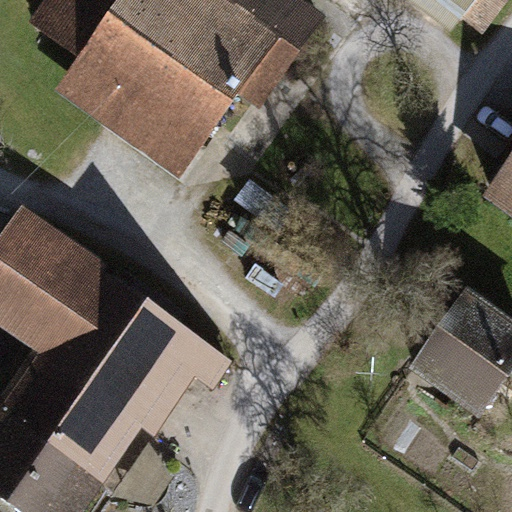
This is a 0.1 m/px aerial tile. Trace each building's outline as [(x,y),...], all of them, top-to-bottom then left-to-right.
[(44,0),(24,28),(75,64),(53,95),(178,184),(239,98),(259,113),(326,19),(299,0),(44,0)] [(446,0),(466,14),(476,0),(446,0)] [(511,159),(480,205),(511,227),(511,159)] [(0,333),(26,351),(0,390),(0,398),(101,466),(126,429),(138,437),(177,379),(198,392),(220,359),(5,215),(0,223),(0,333)] [(511,379),(511,328),(464,295),(442,326),(405,378),(477,429),(511,379)] [(0,511),(70,511),(101,466),(0,398),(0,511)]
